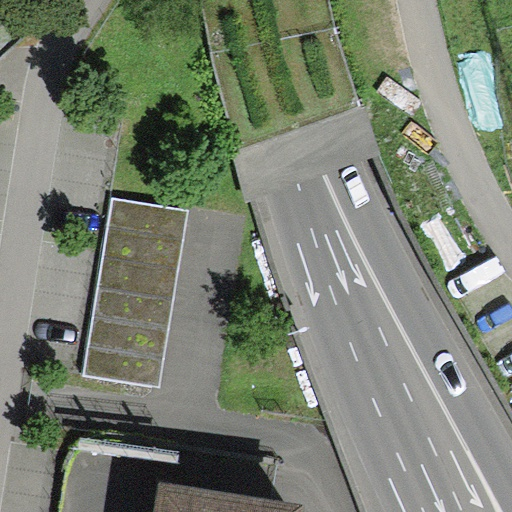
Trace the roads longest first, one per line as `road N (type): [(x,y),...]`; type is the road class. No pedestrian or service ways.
road 1 (primary): [(499,511),(308,159)]
road 2 (residential): [(0,376),(44,94),(64,32),(86,0)]
road 3 (primary): [(308,159),(432,511)]
road 4 (residential): [(415,0),(431,70),(492,224),(511,244)]
road 5 (primary): [(308,159),(268,0)]
